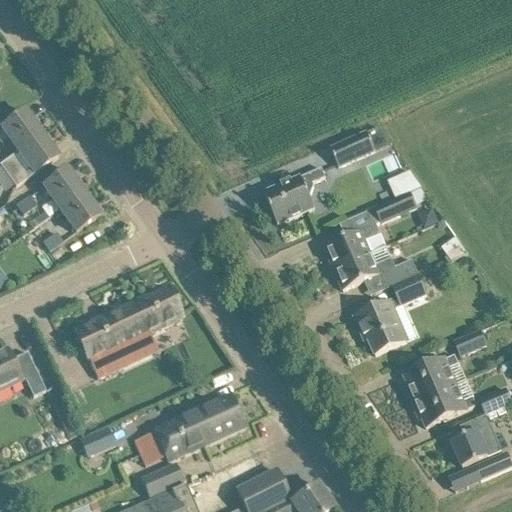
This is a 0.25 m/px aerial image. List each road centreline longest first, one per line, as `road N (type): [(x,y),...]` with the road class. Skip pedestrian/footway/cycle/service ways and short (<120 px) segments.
road 1 (residential): [(211,209),(425,511)]
road 2 (tertiary): [(358,511),(167,239)]
road 3 (tertiary): [(167,239),(0,9)]
road 4 (residential): [(62,0),(211,209)]
road 5 (residential): [(0,318),(167,239)]
